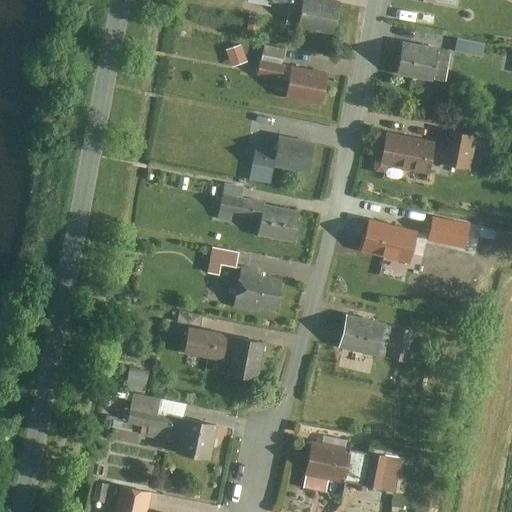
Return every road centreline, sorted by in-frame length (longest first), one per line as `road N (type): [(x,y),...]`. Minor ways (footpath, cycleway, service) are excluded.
road 1 (tertiary): [(26,511),(125,0)]
road 2 (residential): [(374,0),(345,186),(291,398),(259,479)]
